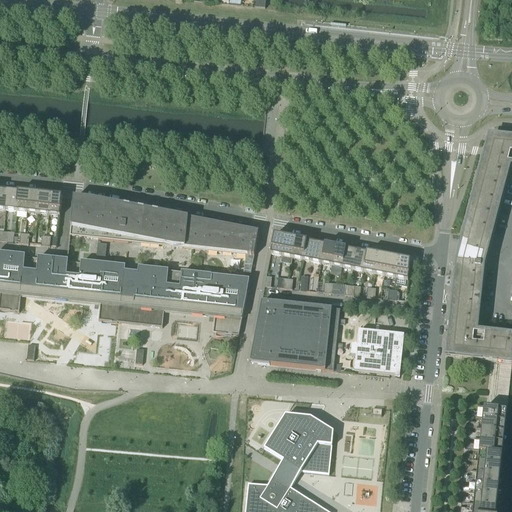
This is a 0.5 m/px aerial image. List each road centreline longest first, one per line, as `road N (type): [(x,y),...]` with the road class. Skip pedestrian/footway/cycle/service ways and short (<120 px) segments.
road 1 (residential): [(441,254),(76,185),(0,178)]
road 2 (tertiary): [(437,98),(90,60)]
road 3 (residential): [(416,511),(441,254)]
road 4 (residential): [(441,254),(459,125)]
